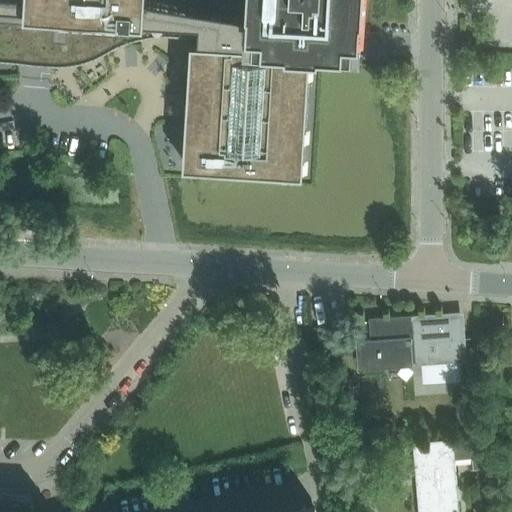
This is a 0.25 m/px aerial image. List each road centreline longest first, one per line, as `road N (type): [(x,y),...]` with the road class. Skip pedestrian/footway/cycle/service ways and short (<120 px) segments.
road 1 (unclassified): [(429,281),(0,253)]
road 2 (unclassified): [(431,0),(429,281)]
